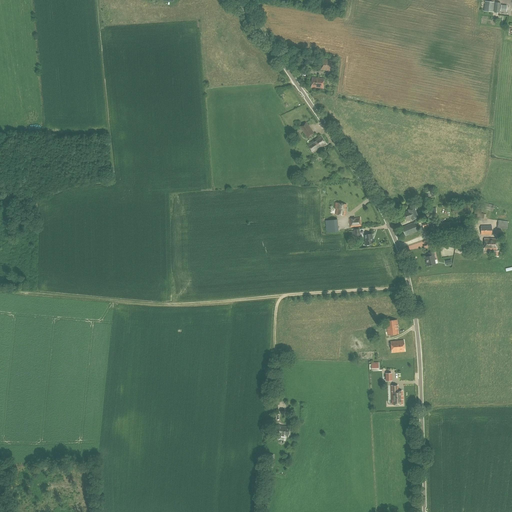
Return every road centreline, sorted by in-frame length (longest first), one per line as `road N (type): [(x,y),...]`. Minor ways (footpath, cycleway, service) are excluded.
road 1 (unclassified): [(424,511),(418,342),(406,269),(379,205),(238,0)]
road 2 (track): [(410,287),(174,304),(0,289)]
road 3 (track): [(0,200),(35,200),(112,176),(97,0)]
